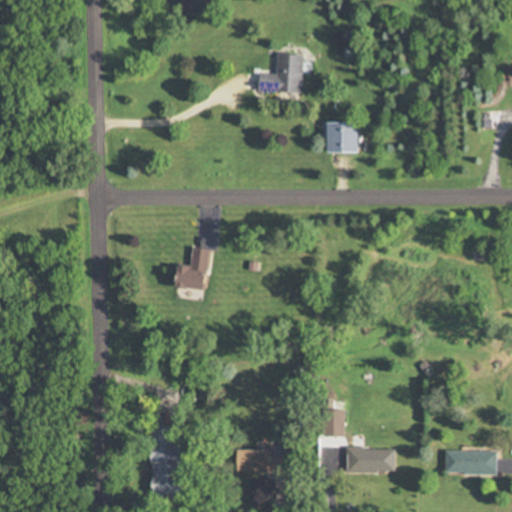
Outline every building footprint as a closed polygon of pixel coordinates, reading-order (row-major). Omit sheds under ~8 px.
[(305,54),(280,53),(279,74),(263,73),(262,90),(304,92),(305,54)] [(360,152),(360,122),(327,122),(327,152),(360,152)] [(215,249),(197,247),(195,266),(186,265),(183,286),(211,290),(215,249)] [(188,497),(186,444),(175,445),(175,426),(156,426),(158,498),(188,497)] [(349,471),(398,471),(398,446),(349,446),(349,471)] [(241,471),(285,471),(285,455),(274,455),(274,449),(241,449),(241,471)] [(499,473),(499,450),(448,450),(448,473),(499,473)]
